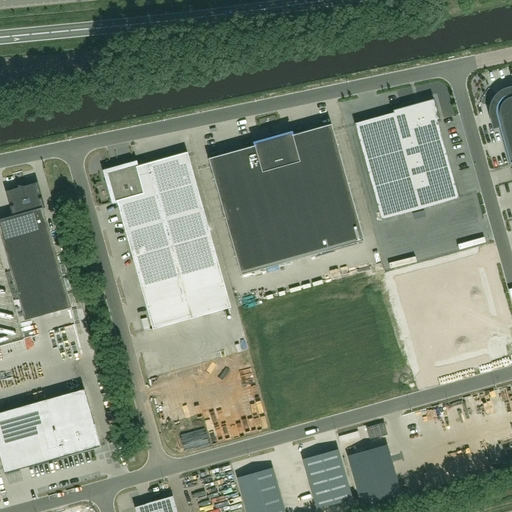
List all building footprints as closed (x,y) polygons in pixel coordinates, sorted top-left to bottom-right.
[(511,90),(507,92),(506,92),(505,93),(504,93),(503,94),(502,94),(501,95),(500,95),(500,96),(499,96),(499,97),(498,97),(498,98),(497,99),(496,100),(496,101),(495,101),(495,102),(495,103),(494,103),(494,104),(494,105),(493,106),(493,107),(493,108),(493,109),(493,110),(493,111),(493,112),(493,113),(493,114),(493,115),(493,116),(496,127),(499,126),(510,165),(510,164),(510,163),(511,162),(511,90)] [(355,124),(382,220),(458,198),(437,122),(440,121),(434,99),(393,110),(394,113),(355,124)] [(208,157),(241,273),(364,239),(331,122),(291,134),(291,131),(277,134),(276,132),(273,133),(274,136),(270,137),(269,134),(267,134),(267,137),(254,141),(255,144),(208,157)] [(117,201),(153,329),(231,307),(187,153),(136,166),(136,165),(107,173),(115,202),(117,201)] [(40,194),(38,183),(25,187),(26,190),(20,192),(19,189),(7,192),(10,203),(13,202),(14,206),(13,206),(15,215),(0,219),(0,231),(25,320),(71,308),(70,305),(43,208),(44,208),(42,198),(38,199),(37,195),(40,194)] [(504,347),(496,318),(476,249),(387,274),(415,372),(437,366),(432,350),(448,346),(452,361),(464,358),(464,359),(504,347)] [(85,389),(0,412),(0,457),(5,474),(101,447),(85,389)] [(376,425),(381,444),(387,443),(382,423),(376,425)] [(401,494),(387,445),(347,456),(361,505),(401,494)] [(338,450),(303,460),(317,509),(352,499),(338,450)] [(285,511),(273,468),(237,478),(246,511),(285,511)] [(177,511),(173,496),(134,507),(135,511),(177,511)]
